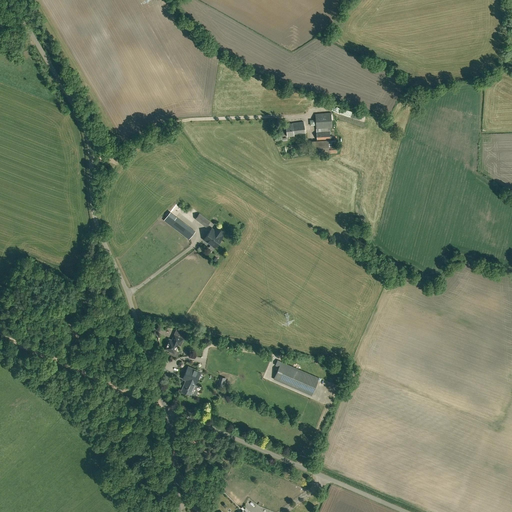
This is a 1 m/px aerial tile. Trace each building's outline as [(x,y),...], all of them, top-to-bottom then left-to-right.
[(331,112),(315,114),(316,132),(330,131),(330,128),(332,127),(331,112)] [(294,135),(305,133),(303,122),(286,124),(287,136),(294,135)] [(330,131),(316,132),(317,140),(329,140),(330,140),(330,131)] [(329,148),(329,140),(312,141),(313,155),(337,153),(337,147),(329,148)] [(189,239),(195,231),(170,212),(164,220),(189,239)] [(206,227),(210,222),(199,213),(195,218),(206,227)] [(220,240),(222,236),(225,232),(217,226),(214,230),(212,228),(204,239),(211,244),(209,247),(212,250),(217,243),(218,244),(221,241),(220,240)] [(180,345),(183,338),(174,335),(173,339),(173,341),(170,339),(169,340),(167,344),(166,345),(165,347),(165,348),(166,349),(166,350),(168,351),(169,350),(174,352),(175,350),(176,350),(177,348),(177,347),(178,344),(180,345)] [(319,378),(275,359),(273,371),(270,375),(275,377),(273,379),(311,396),(319,378)] [(181,390),(191,394),(190,395),(194,397),(196,396),(198,391),(197,389),(194,388),(197,380),(196,380),(200,371),(189,366),(183,379),(187,380),(185,385),(184,384),(181,390)]
